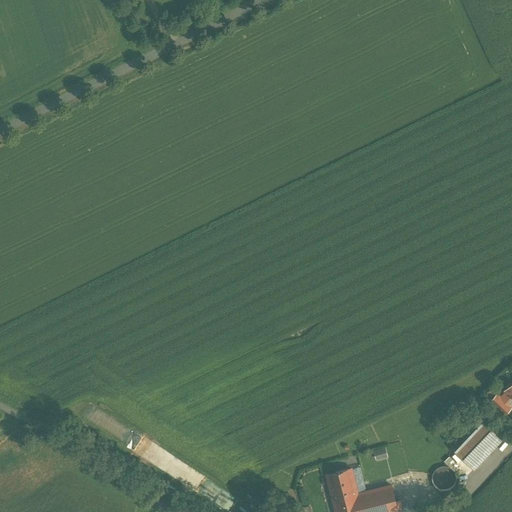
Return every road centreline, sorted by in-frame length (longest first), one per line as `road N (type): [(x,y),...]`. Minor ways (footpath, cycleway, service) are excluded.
road 1 (unclassified): [(263,0),(0,132)]
road 2 (unclassified): [(0,409),(172,511)]
